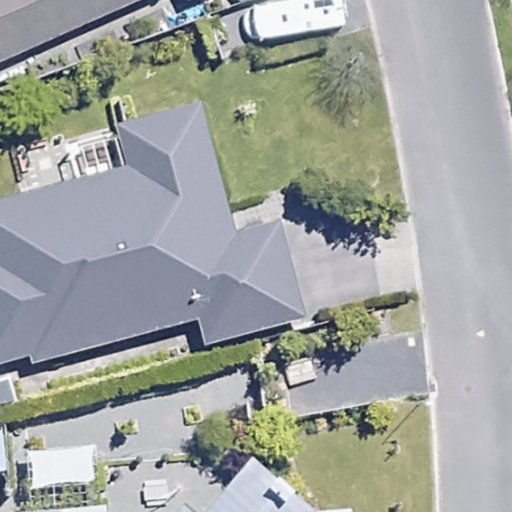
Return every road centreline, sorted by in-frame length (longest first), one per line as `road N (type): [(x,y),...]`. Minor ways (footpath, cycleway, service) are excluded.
road 1 (residential): [(493,386),(471,202),(428,0)]
road 2 (residential): [(502,511),(493,386)]
